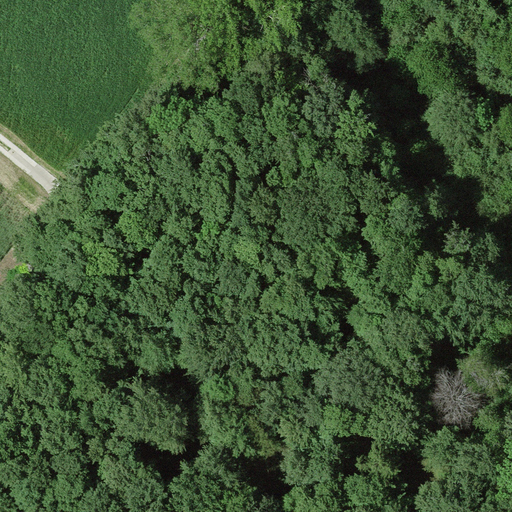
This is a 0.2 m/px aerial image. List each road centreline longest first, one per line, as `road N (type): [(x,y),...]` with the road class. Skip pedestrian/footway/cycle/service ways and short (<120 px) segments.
road 1 (track): [(267,0),(234,48),(235,81),(340,204),(397,299),(403,336),(386,445),(399,511)]
road 2 (unclassified): [(217,0),(150,125),(0,298)]
road 3 (track): [(0,406),(13,284)]
